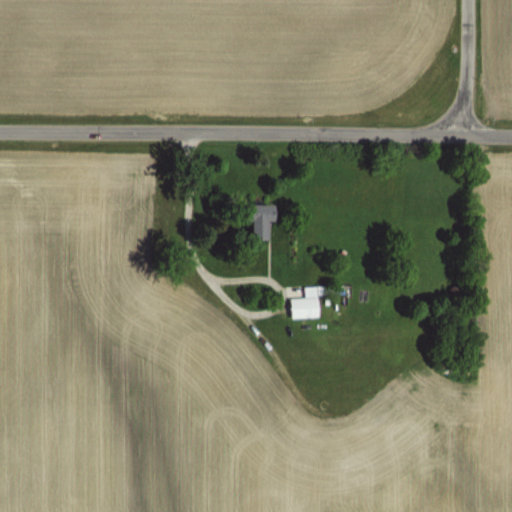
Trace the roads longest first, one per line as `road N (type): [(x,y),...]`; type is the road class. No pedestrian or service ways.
road 1 (tertiary): [(0,129),(511,132)]
road 2 (residential): [(466,132),(466,0)]
